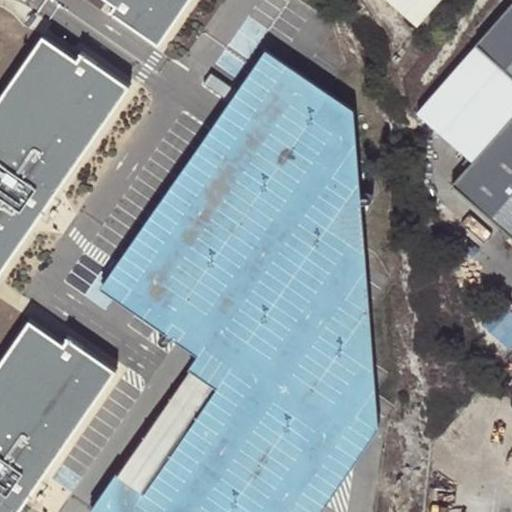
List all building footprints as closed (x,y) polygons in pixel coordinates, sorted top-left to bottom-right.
[(110,0),(116,4),(111,11),(160,44),(190,0),(110,0)] [(393,0),(415,18),(431,0),(393,0)] [(511,109),(473,154),(453,176),(511,228),(511,0),(509,0),(475,39),(511,71),(511,109)] [(78,58),(44,35),(0,97),(0,271),(38,218),(31,214),(45,194),(52,198),(130,85),(82,52),(78,58)] [(417,104),(473,154),(511,109),(511,71),(475,39),(417,104)] [(114,471),(86,511),(87,511),(318,511),(369,440),(377,430),(374,400),(374,390),(372,369),(368,309),(364,251),(361,215),(357,162),(353,111),(322,89),(291,67),(266,50),(220,115),(99,287),(128,307),(190,350),(196,355),(188,367),(190,368),(116,473),(114,471)] [(63,342),(29,318),(0,359),(0,511),(15,511),(23,502),(17,497),(30,477),(37,482),(116,370),(67,336),(63,342)]
